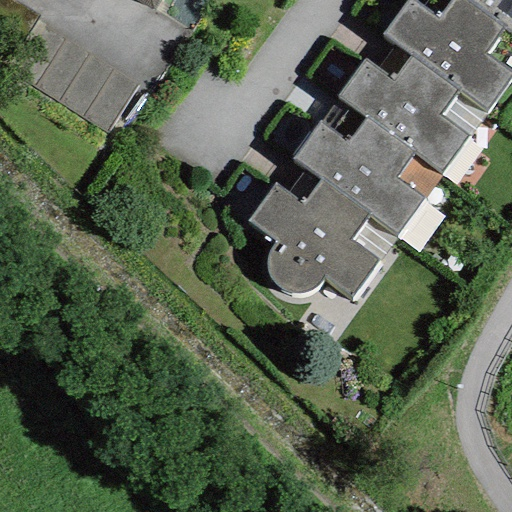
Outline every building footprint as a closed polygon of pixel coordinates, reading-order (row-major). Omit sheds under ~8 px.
[(134,0),(153,12),(161,0),(134,0)] [(502,29),(462,0),(449,0),(436,17),(413,0),(406,0),(379,36),(408,58),(456,93),(484,114),(511,76),(511,71),(485,52),(502,29)] [(511,0),(462,0),(502,29),(511,36),(511,0)] [(43,15),(20,65),(120,112),(144,62),(43,15)] [(456,93),(408,58),(392,80),(364,59),(335,98),(361,118),(410,154),(440,176),(470,136),(440,114),(456,93)] [(410,154),(361,118),(346,138),(318,118),(289,157),(319,179),(367,215),(394,235),(424,195),(395,173),(410,154)] [(367,215),(319,179),(302,205),(274,185),(245,224),(272,244),(267,252),(264,264),(267,277),(279,289),(290,295),(307,291),(316,286),(321,280),(351,301),(380,262),(351,240),(367,215)]
